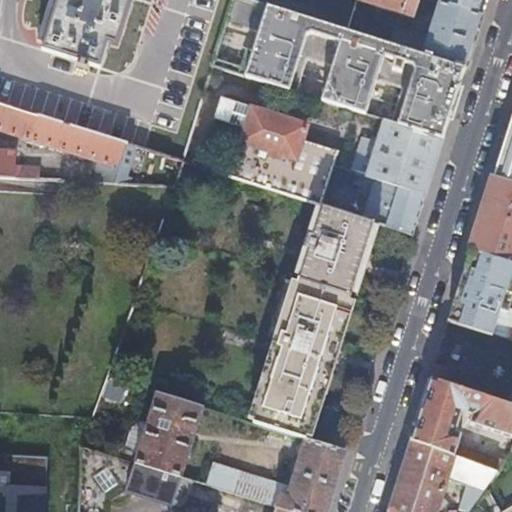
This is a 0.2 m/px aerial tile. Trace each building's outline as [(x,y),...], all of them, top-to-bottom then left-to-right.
[(49,0),(37,44),(43,46),(42,52),(76,62),(75,67),(86,71),(88,66),(98,69),(106,43),(116,46),(130,0),(49,0)] [(239,0),(231,0),(224,24),(257,34),(250,58),(243,56),(237,76),(244,78),(288,92),(293,94),(304,60),(329,67),(319,101),(363,115),(374,81),(399,89),(388,123),(442,140),(445,129),(453,105),(460,82),(464,69),(388,45),(347,33),(290,15),(265,8),(239,0)] [(357,0),(357,1),(413,19),(415,12),(418,0),(357,0)] [(418,0),(415,12),(423,14),(426,0),(418,0)] [(438,0),(437,3),(481,16),(485,0),(438,0)] [(388,45),(464,69),(474,37),(481,16),(437,3),(427,38),(409,32),(406,42),(391,37),(388,45)] [(229,179),(319,206),(331,167),(336,153),(302,142),(306,127),(221,101),(215,121),(244,129),(229,179)] [(93,183),(128,185),(128,179),(116,176),(125,145),(0,106),(0,131),(95,161),(93,183)] [(511,115),(500,156),(492,179),(511,184),(511,115)] [(383,184),(424,196),(433,166),(442,140),(388,123),(382,121),(375,142),(361,138),(350,173),(364,177),(364,178),(383,184)] [(188,141),(182,163),(182,164),(203,171),(210,148),(188,141)] [(128,160),(178,176),(182,164),(182,163),(166,157),(164,158),(132,148),(128,160)] [(0,151),(0,178),(37,180),(38,170),(14,168),(15,153),(0,151)] [(469,251),(511,264),(511,184),(492,179),(481,215),(469,251)] [(373,223),(412,235),(417,219),(424,196),(383,184),(371,223),(373,223)] [(305,252),(296,281),(350,297),(351,295),(372,226),(373,223),(371,223),(319,206),(310,237),(305,236),(300,251),(305,252)] [(372,226),(351,295),(356,296),(378,228),(372,226)] [(511,264),(469,251),(457,290),(447,322),(470,329),(492,336),(511,342),(511,264)] [(350,297),(296,281),(252,423),(305,439),(305,437),(349,300),(350,297)] [(349,300),(305,437),(311,439),(354,302),(349,300)] [(447,322),(444,333),(466,340),(470,329),(447,322)] [(433,367),(429,381),(450,388),(455,374),(433,367)] [(417,416),(410,441),(496,472),(502,463),(457,447),(460,436),(455,435),(461,414),(471,418),(469,425),(511,438),(511,409),(509,408),(450,388),(429,381),(417,416)] [(156,394),(135,463),(182,477),(203,408),(156,394)] [(305,439),(287,496),(292,498),(310,441),(305,439)] [(274,507),(277,507),(291,511),(324,511),(332,488),(344,451),(310,441),(292,498),(287,496),(278,494),(274,507)] [(397,480),(387,511),(436,511),(442,494),(446,480),(465,487),(460,501),(457,510),(462,511),(469,511),(485,490),(496,472),(410,441),(397,480)] [(81,447),(78,511),(109,511),(110,502),(124,492),(186,511),(194,482),(182,477),(135,463),(82,446),(81,447)] [(45,511),(49,457),(0,453),(0,511),(45,511)] [(219,489),(262,503),(268,480),(226,467),(219,489)] [(446,480),(442,494),(460,501),(465,487),(446,480)] [(497,511),(485,490),(469,511),(497,511)] [(511,511),(511,503),(497,511),(511,511)]
